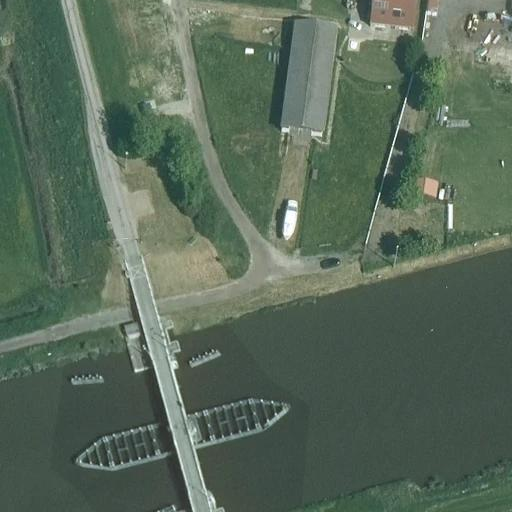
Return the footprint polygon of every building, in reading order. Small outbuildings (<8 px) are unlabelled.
[(343,0),(344,2),(372,5),(370,28),(412,31),(412,32),(413,32),(415,0),(343,0)] [(464,34),(488,34),(487,41),(511,42),(511,20),(464,19),(464,34)] [(292,53),(281,133),(314,138),(322,139),(332,59),(336,33),(295,28),(292,53)] [(511,46),(483,43),(481,66),(511,69),(511,46)] [(141,339),(138,328),(126,332),(128,342),(141,339)]
